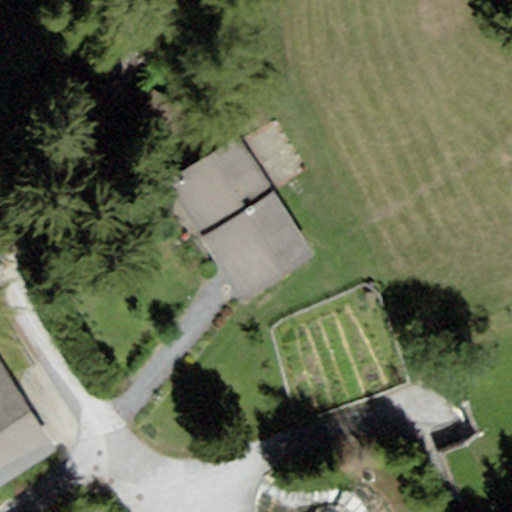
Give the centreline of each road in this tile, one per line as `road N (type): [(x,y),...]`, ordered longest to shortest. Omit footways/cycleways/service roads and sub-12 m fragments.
road 1 (residential): [(147,0),(109,128),(0,290)]
road 2 (residential): [(0,292),(89,434)]
